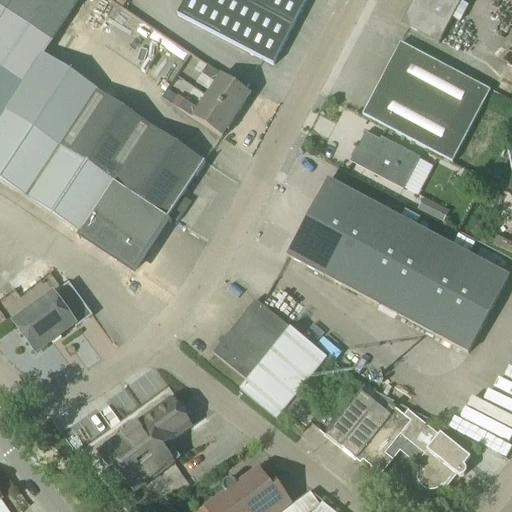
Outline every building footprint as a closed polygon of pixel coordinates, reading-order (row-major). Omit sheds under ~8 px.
[(77,0),(0,0),(0,8),(53,43),(81,2),(77,0)] [(274,66),(294,27),(242,0),(186,0),(178,16),(274,66)] [(242,0),(294,27),(308,0),(242,0)] [(415,0),(402,25),(439,45),(463,0),(415,0)] [(0,8),(0,67),(26,84),(7,113),(60,148),(99,92),(44,56),(53,43),(0,8)] [(491,92),(402,45),(383,81),(472,128),(491,92)] [(0,123),(7,113),(26,84),(0,67),(0,123)] [(251,95),(208,67),(203,75),(216,84),(206,99),(236,118),(251,95)] [(383,81),(364,117),(453,164),(472,128),(383,81)] [(60,148),(168,220),(205,163),(99,92),(60,148)] [(185,101),(179,110),(223,139),(236,118),(206,99),(199,110),(185,101)] [(168,220),(60,148),(7,113),(0,123),(0,180),(28,199),(134,270),(168,220)] [(367,136),(352,164),(403,191),(419,161),(382,141),(381,143),(367,136)] [(289,258),(469,355),(511,278),(330,181),(289,258)] [(450,213),(425,200),(419,211),(443,225),(450,213)] [(77,329),(92,317),(93,317),(69,284),(41,305),(14,325),(36,354),(74,326),(77,329)] [(248,383),(241,392),(279,422),(283,417),(299,398),(328,360),(257,302),(214,355),(248,383)] [(386,456),(392,448),(420,471),(419,473),(418,475),(418,476),(417,479),(418,480),(418,482),(418,484),(419,485),(420,487),(422,489),(424,490),(425,491),(426,491),(428,492),(429,492),(432,493),(434,492),(435,492),(437,492),(439,491),(440,490),(442,488),(446,492),(455,481),(457,481),(458,482),(459,482),(461,481),(462,480),(463,479),(463,478),(464,477),(464,476),(463,475),(463,474),(463,473),(462,472),(468,465),(437,440),(439,438),(408,413),(405,417),(391,406),(386,413),(362,394),(327,437),(356,462),(359,458),(382,477),(394,462),(386,456)] [(299,398),(283,417),(304,433),(319,414),(299,398)] [(135,493),(175,464),(164,449),(174,441),(176,443),(194,430),(173,401),(98,455),(108,469),(114,465),(135,493)] [(284,511),(291,507),(286,499),(272,479),(267,483),(259,472),(237,487),(235,484),(233,484),(232,484),(230,484),(229,484),(228,485),(227,486),(226,487),(225,489),(225,492),(226,495),(205,510),(206,511),(284,511)] [(13,487),(6,477),(0,480),(0,488),(3,493),(13,487)] [(331,511),(309,494),(291,507),(284,511),(310,511),(311,511),(331,511)]
